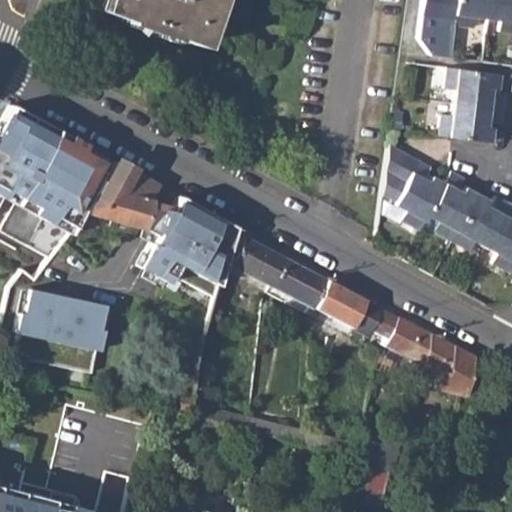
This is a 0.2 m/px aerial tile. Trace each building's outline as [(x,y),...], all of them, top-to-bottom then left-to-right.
[(167,30),(195,40),(209,0),(89,0),(89,3),(116,13),(115,16),(165,34),(167,30)] [(485,0),(417,0),(413,38),(425,54),(445,57),(449,23),(469,25),(470,15),(484,16),(485,0)] [(495,29),(511,30),(511,0),(485,0),(484,16),(496,18),(495,29)] [(450,101),(499,108),(501,98),(501,93),(485,92),(486,86),(492,87),(494,74),(442,67),(440,87),(451,89),(450,101)] [(434,133),(486,140),(488,126),(481,126),(481,120),(497,122),(499,108),(450,101),(448,115),(437,114),(434,133)] [(80,211),(138,226),(156,236),(151,244),(149,243),(137,266),(166,282),(170,275),(213,299),(235,228),(177,197),(172,207),(149,199),(156,186),(106,158),(98,172),(93,169),(96,162),(77,152),(81,145),(8,105),(0,119),(0,200),(2,197),(8,186),(37,202),(31,213),(49,223),(53,216),(72,226),(80,211)] [(389,204),(401,210),(397,221),(415,230),(423,216),(441,182),(428,176),(425,181),(420,179),(426,167),(385,147),(379,195),(390,201),(389,204)] [(441,182),(423,216),(441,225),(436,234),(448,239),(473,193),(461,188),(458,195),(453,192),(461,177),(459,177),(447,170),(441,182)] [(8,186),(2,197),(31,213),(37,202),(8,186)] [(465,238),(482,247),(506,201),(494,195),(487,210),(481,207),(485,200),(473,193),(448,239),(460,245),(465,238)] [(489,260),(509,270),(511,264),(511,222),(511,204),(506,201),(482,247),(493,252),(489,260)] [(68,233),(72,226),(53,216),(49,223),(68,233)] [(228,263),(271,285),(285,259),(261,247),(241,237),(228,263)] [(285,259),(271,285),(312,306),(325,279),(304,268),(285,259)] [(312,306),(353,328),(367,300),(351,292),(325,279),(312,306)] [(308,314),(312,306),(271,285),(267,293),(308,314)] [(29,290),(23,315),(98,331),(99,323),(80,319),(84,302),(29,290)] [(353,328),(367,334),(369,328),(380,307),(376,305),(367,300),(353,328)] [(80,319),(99,323),(103,306),(84,302),(80,319)] [(381,343),(421,363),(429,332),(403,318),(380,307),(369,328),(384,336),(381,343)] [(14,357),(89,374),(94,350),(97,351),(101,332),(98,331),(23,315),(19,314),(15,333),(19,334),(14,357)] [(431,386),(463,393),(473,354),(447,341),(429,332),(421,363),(435,368),(431,386)] [(240,427),(243,428),(245,416),(209,407),(213,389),(192,383),(191,397),(190,408),(189,413),(240,427)] [(178,407),(190,408),(191,397),(179,396),(178,407)] [(291,440),(302,443),(303,431),(245,416),(243,428),(250,429),(291,440)] [(356,458),(368,461),(375,432),(373,431),(374,426),(365,424),(358,449),(356,458)] [(237,440),(247,443),(250,429),(243,428),(240,427),(237,440)] [(349,456),(356,458),(358,449),(347,446),(348,443),(303,431),(302,443),(306,444),(349,456)] [(302,443),(291,440),(288,452),(302,456),(306,444),(302,443)] [(245,449),(243,458),(252,460),(254,451),(245,449)] [(345,471),(365,477),(369,461),(368,461),(356,458),(349,456),(345,471)] [(240,511),(247,487),(243,486),(245,478),(250,476),(253,460),(252,460),(243,458),(228,511),(240,511)] [(412,473),(440,481),(443,467),(415,459),(412,473)] [(366,503),(382,508),(393,468),(377,463),(366,503)] [(112,511),(122,511),(130,473),(108,469),(100,510),(112,511)] [(35,511),(40,495),(0,484),(0,511),(35,511)] [(77,511),(80,505),(40,495),(35,511),(77,511)] [(491,510),(499,511),(501,504),(493,502),(491,510)]
